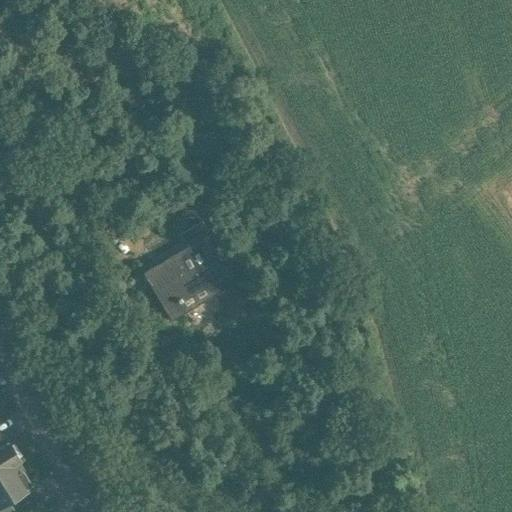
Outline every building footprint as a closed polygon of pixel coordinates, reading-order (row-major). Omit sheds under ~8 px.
[(203,58),(183,65),(188,80),(208,74),(203,58)] [(228,133),(208,131),(189,129),(187,152),(226,156),(228,133)] [(145,271),(173,318),(188,310),(188,309),(187,309),(180,298),(208,282),(215,294),(238,280),(230,265),(227,267),(208,235),(212,233),(204,219),(182,231),(190,244),(145,271)] [(0,448),(0,477),(20,465),(17,461),(20,459),(10,443),(7,445),(7,444),(0,448)] [(33,487),(20,465),(0,477),(0,511),(14,511),(15,511),(9,501),(33,487)]
